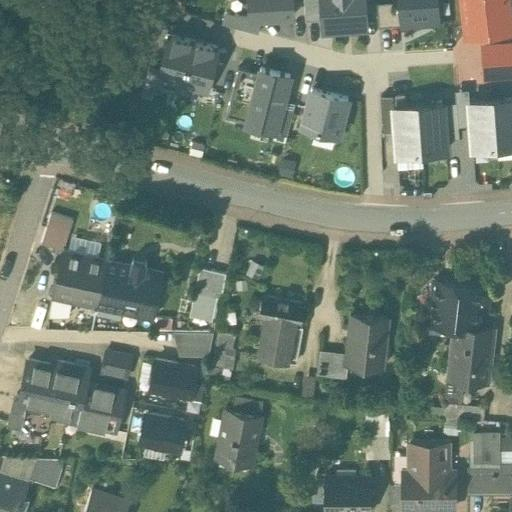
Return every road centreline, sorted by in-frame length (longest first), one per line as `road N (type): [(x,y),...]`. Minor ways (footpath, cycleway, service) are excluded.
road 1 (tertiary): [(56,145),(324,213),(374,215)]
road 2 (residential): [(56,145),(0,307)]
road 3 (residential): [(374,215),(367,64)]
road 4 (tertiary): [(374,215),(511,211)]
